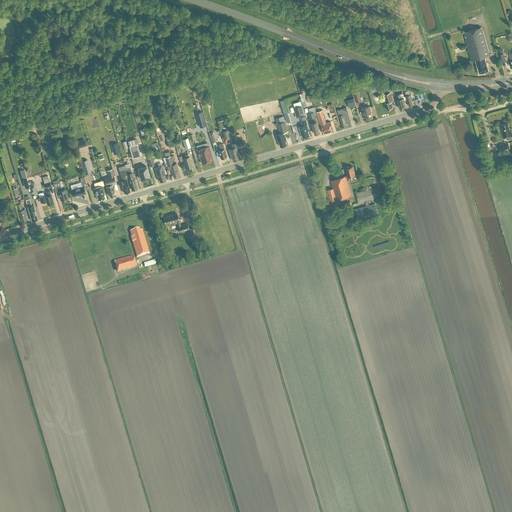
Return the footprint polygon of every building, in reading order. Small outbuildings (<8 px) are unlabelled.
[(465,31),(470,48),(473,59),(476,58),(480,72),(489,70),(485,56),(490,54),(488,48),(482,26),(465,31)] [(372,92),(379,89),(377,82),(370,84),(372,92)] [(385,97),(386,102),(384,102),(386,109),(387,108),(388,109),(389,108),(390,108),(393,107),(391,101),(393,100),(389,87),(384,88),(386,93),(384,94),(384,95),(384,97),(385,97)] [(409,106),(413,104),(412,99),(411,94),(410,94),(409,90),(405,91),(409,106)] [(403,92),(400,93),(396,94),(398,99),(397,99),(400,108),(406,107),(404,102),(405,102),(404,97),(405,97),(403,92)] [(302,105),(294,108),(296,114),(301,113),(302,116),(305,115),(302,105)] [(372,112),(370,106),(363,108),(363,106),(362,107),(364,114),(365,114),(366,119),(372,118),(371,112),(372,112)] [(346,107),(337,109),(339,115),(342,127),(347,126),(346,123),(350,121),(346,107)] [(326,123),(322,110),(317,111),(320,120),(324,133),(332,130),(331,126),(332,126),(331,121),(326,123)] [(202,111),(195,113),(198,122),(205,120),(202,111)] [(315,111),(308,113),(310,118),(314,117),(315,120),(311,121),(315,133),(320,132),(317,121),(318,121),(317,116),(315,111)] [(288,131),(285,121),(284,116),(276,118),(277,123),(280,133),(276,134),(278,141),(279,140),(281,146),(287,144),(285,138),(286,138),(284,132),(288,131)] [(307,124),(306,120),(302,122),(303,125),(300,126),(303,137),(309,135),(308,131),(309,131),(307,124)] [(510,131),(508,122),(501,124),(502,130),(501,130),(503,138),(511,135),(511,133),(511,130),(510,131)] [(182,139),(185,148),(190,147),(188,137),(182,139)] [(239,155),(235,142),(232,143),(233,148),(228,149),(231,157),(232,157),(233,160),(239,158),(238,155),(239,155)] [(500,151),(510,149),(508,142),(498,145),(500,151)] [(224,148),(222,143),(219,144),(220,149),(218,150),(219,151),(218,152),(219,153),(221,158),(227,156),(224,148)] [(137,144),(129,146),(132,157),(140,155),(137,144)] [(202,163),(213,160),(209,145),(197,149),(199,157),(200,157),(202,163)] [(188,156),(188,154),(184,155),(185,157),(183,158),(186,168),(192,166),(189,156),(188,156)] [(163,158),(164,162),(166,162),(167,166),(170,165),(173,177),(179,175),(178,171),(179,171),(177,166),(176,166),(175,163),(173,164),(170,156),(169,156),(163,158)] [(503,158),(491,161),(492,166),(504,163),(503,158)] [(91,172),(87,159),(81,161),(85,174),(91,172)] [(165,173),(163,165),(154,167),(158,179),(159,179),(160,181),(166,179),(164,174),(165,173)] [(146,166),(138,168),(141,178),(149,176),(146,166)] [(355,174),(353,166),(346,168),(348,175),(331,180),(333,188),(328,189),(331,201),(351,195),(347,179),(347,178),(347,177),(355,174)] [(134,178),(130,167),(126,168),(132,189),(137,187),(136,182),(135,179),(134,178)] [(107,170),(109,177),(104,178),(106,186),(108,193),(110,193),(111,196),(115,195),(113,190),(114,189),(113,184),(112,182),(115,181),(116,183),(114,176),(112,169),(107,170)] [(120,170),(122,176),(123,180),(121,181),(121,184),(121,186),(122,186),(124,192),(130,190),(126,179),(128,179),(127,174),(125,169),(120,170)] [(88,189),(84,176),(80,177),(82,183),(81,184),(82,186),(72,189),(74,196),(86,193),(85,190),(88,189)] [(49,178),(43,179),(44,183),(45,188),(51,186),(49,178)] [(59,181),(53,183),(54,187),(56,192),(58,192),(61,200),(68,198),(65,189),(62,190),(61,185),(60,185),(59,181)] [(104,194),(102,185),(94,187),(96,196),(97,195),(99,200),(104,198),(103,194),(104,194)] [(357,196),(359,202),(365,201),(366,205),(355,209),(358,219),(378,214),(375,203),(369,205),(368,200),(382,196),(379,187),(356,193),(357,196)] [(48,195),(45,196),(45,195),(39,197),(41,202),(46,200),(47,204),(53,202),(51,194),(50,190),(46,191),(48,195)] [(29,198),(26,199),(32,220),(37,219),(33,204),(31,205),(30,198),(29,198)] [(25,208),(18,210),(21,221),(27,219),(25,213),(26,213),(25,208)] [(181,225),(177,213),(163,217),(166,226),(177,223),(178,226),(177,226),(179,231),(189,228),(187,223),(181,225)] [(140,232),(139,230),(130,232),(132,238),(131,238),(132,243),(137,258),(149,254),(142,231),(140,232)] [(136,265),(139,265),(138,263),(135,263),(134,257),(115,262),(118,273),(137,268),(136,265)]
